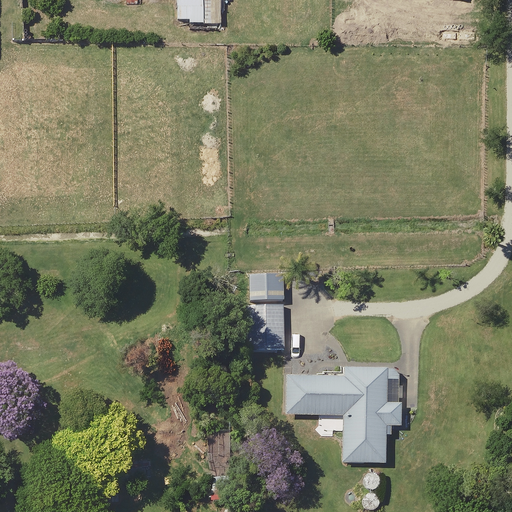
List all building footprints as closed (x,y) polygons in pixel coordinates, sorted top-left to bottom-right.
[(175,0),(175,25),(200,26),(201,0),(175,0)] [(281,280),(244,280),(244,302),(281,303),(281,280)] [(281,353),(281,310),(245,309),(244,352),(281,353)] [(384,436),(389,436),(389,429),(398,429),(399,406),(395,406),(396,371),(343,369),(343,379),(284,378),(283,416),(341,418),(340,464),(383,465),(384,436)] [(381,472),(361,471),(359,511),(379,511),(381,472)]
